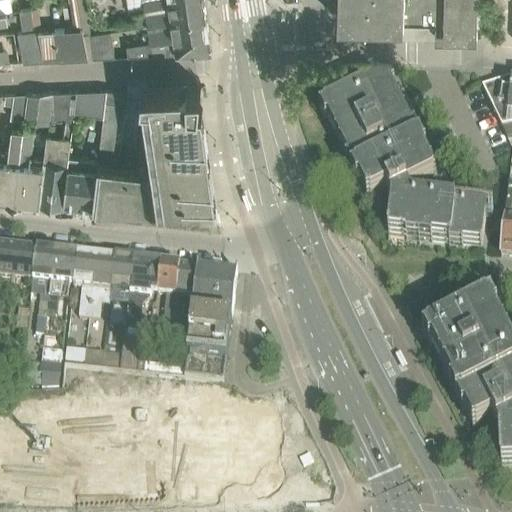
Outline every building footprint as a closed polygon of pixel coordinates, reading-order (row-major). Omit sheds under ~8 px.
[(86,0),(77,0),(79,4),(80,14),(89,13),(86,0)] [(125,0),(127,9),(146,6),(168,3),(189,0),(125,0)] [(144,13),(146,23),(206,14),(204,0),(189,0),(168,3),(169,9),(144,13)] [(339,0),(338,19),(435,22),(435,36),(477,37),(478,0),(339,0)] [(38,5),(30,7),(33,28),(38,28),(41,27),(38,5)] [(30,7),(18,8),(22,30),(33,28),(30,7)] [(89,13),(80,14),(82,23),(83,28),(83,30),(91,29),(89,13)] [(149,41),(209,33),(206,14),(146,23),(146,25),(171,22),(171,27),(147,31),(149,41)] [(22,30),(18,31),(23,60),(43,59),(38,30),(38,28),(33,28),(22,30)] [(83,28),(56,29),(58,58),(88,57),(84,34),(83,30),(83,28)] [(92,33),(84,34),(88,57),(115,55),(111,30),(92,33)] [(149,41),(128,44),(128,55),(193,51),(212,50),(209,33),(149,41)] [(384,79),(375,83),(345,98),(325,108),(351,162),(410,133),(384,79)] [(511,79),(482,89),(483,90),(508,141),(511,140),(511,79)] [(104,113),(98,160),(92,208),(134,213),(162,217),(162,214),(166,215),(169,215),(169,217),(221,224),(203,102),(195,101),(193,101),(192,94),(200,94),(200,93),(201,84),(196,84),(181,85),(147,86),(142,86),(141,96),(144,97),(146,112),(155,168),(139,166),(112,163),(119,102),(106,101),(104,113)] [(107,89),(78,90),(76,110),(104,113),(106,101),(107,89)] [(128,91),(107,89),(106,101),(119,102),(126,103),(128,91)] [(45,154),(40,202),(64,205),(70,156),(76,110),(71,109),(73,90),(53,91),(50,120),(68,122),(66,136),(48,134),(45,154)] [(28,92),(25,119),(49,122),(50,120),(53,91),(28,92)] [(6,93),(4,103),(12,104),(11,118),(25,119),(28,92),(6,93)] [(0,197),(15,199),(24,128),(13,127),(11,149),(0,148),(0,197)] [(40,202),(45,154),(31,152),(34,129),(24,128),(15,199),(40,202)] [(387,193),(392,204),(408,193),(434,181),(410,133),(351,162),(370,201),(371,201),(387,193)] [(92,208),(98,160),(70,156),(64,205),(92,208)] [(511,185),(510,185),(501,257),(511,258),(511,185)] [(408,193),(392,204),(388,237),(423,242),(482,249),(486,215),(424,208),(421,203),(412,202),(408,193)] [(0,278),(15,280),(18,248),(0,245),(0,278)] [(33,282),(37,250),(18,248),(15,280),(33,282)] [(55,252),(37,250),(33,282),(31,299),(41,300),(36,336),(45,337),(48,315),(55,252)] [(74,287),(78,255),(55,252),(48,315),(57,316),(59,301),(69,302),(70,287),(74,287)] [(79,320),(89,321),(96,257),(78,255),(74,287),(74,289),(83,290),(79,320)] [(111,305),(115,259),(96,257),(89,321),(101,323),(101,321),(108,322),(111,305)] [(111,305),(129,307),(134,261),(115,259),(111,305)] [(129,307),(125,334),(140,336),(144,309),(150,303),(151,295),(154,295),(158,264),(155,264),(134,261),(129,307)] [(158,264),(154,295),(157,295),(167,296),(163,332),(173,333),(174,324),(180,267),(161,264),(158,264)] [(180,267),(174,324),(183,325),(186,299),(194,300),(184,381),(224,386),(238,273),(237,273),(235,273),(223,272),(223,271),(221,271),(217,271),(215,271),(215,270),(213,270),(201,269),(198,268),(198,269),(180,267)] [(487,306),(443,328),(428,336),(454,387),(511,356),(511,355),(510,351),(511,350),(511,348),(510,350),(487,306)] [(65,363),(84,365),(86,351),(67,349),(65,363)] [(104,353),(86,351),(84,365),(102,367),(104,356),(104,353)] [(122,358),(104,356),(102,367),(121,370),(122,358)] [(493,420),(499,433),(511,421),(511,356),(454,387),(476,428),(493,420)] [(41,377),(40,388),(56,390),(57,379),(41,377)] [(34,383),(24,382),(23,390),(33,391),(34,383)] [(259,400),(176,412),(184,461),(191,507),(203,507),(275,505),(270,474),(282,472),(281,425),(263,428),(259,400)] [(511,421),(499,433),(501,467),(511,466),(511,421)] [(0,451),(0,505),(20,507),(20,501),(111,506),(191,507),(184,461),(179,461),(0,451)]
